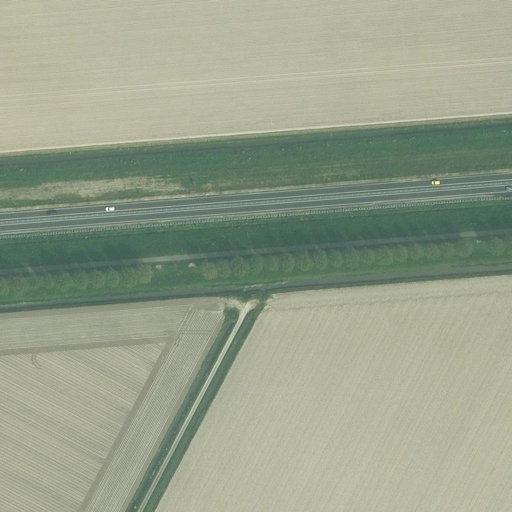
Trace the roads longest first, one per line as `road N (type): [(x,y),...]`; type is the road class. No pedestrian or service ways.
road 1 (trunk): [(511,177),(0,218)]
road 2 (trunk): [(0,228),(511,188)]
road 3 (track): [(140,511),(245,310)]
